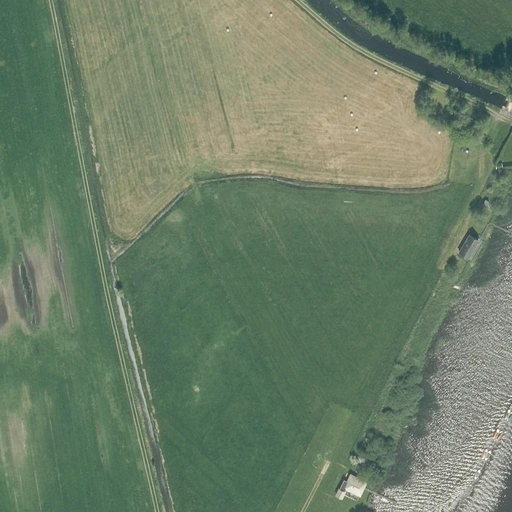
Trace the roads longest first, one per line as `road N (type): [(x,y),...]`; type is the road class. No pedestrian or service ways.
road 1 (track): [(50,0),(158,511)]
road 2 (track): [(297,0),(348,44),(511,124)]
